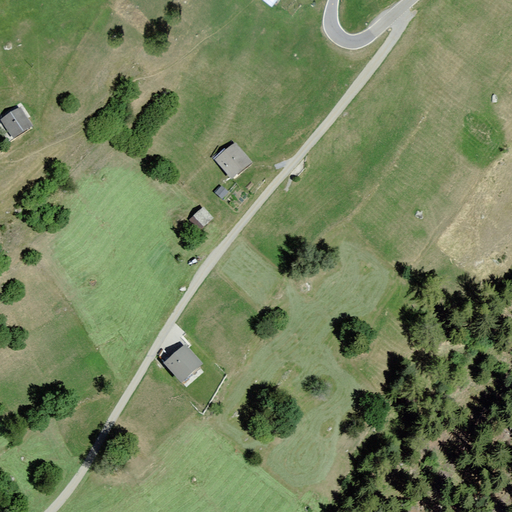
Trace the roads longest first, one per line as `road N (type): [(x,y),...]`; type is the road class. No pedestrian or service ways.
road 1 (track): [(401,7),(391,40),(364,79),(208,268),(77,485),(47,511)]
road 2 (residential): [(332,0),(333,29),(352,40),(411,0)]
